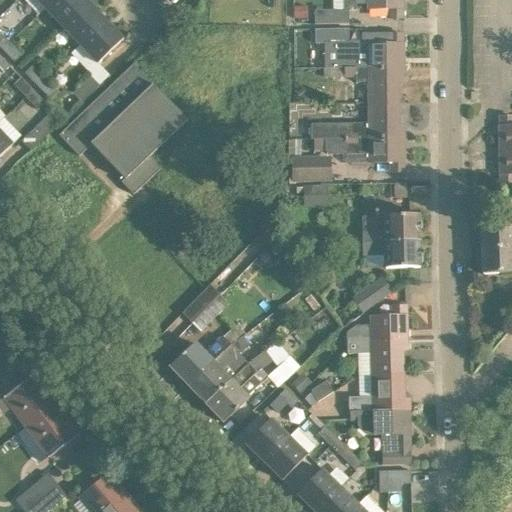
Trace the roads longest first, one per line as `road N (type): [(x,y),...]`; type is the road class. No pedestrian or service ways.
road 1 (residential): [(454,403),(450,0)]
road 2 (residential): [(267,511),(0,245)]
